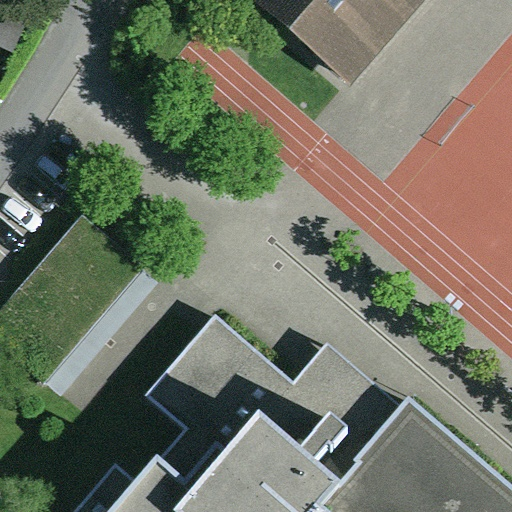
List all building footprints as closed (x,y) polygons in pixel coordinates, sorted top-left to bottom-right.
[(1,0),(0,0),(0,47),(10,53),(31,15),(1,0)] [(260,0),(355,80),(422,0),(260,0)] [(143,266),(81,215),(4,307),(66,358),(143,266)] [(295,380),(217,312),(141,399),(181,433),(149,470),(133,455),(83,511),(511,511),(511,497),(330,340),(295,380)] [(94,407),(127,371),(108,354),(75,390),(94,407)]
